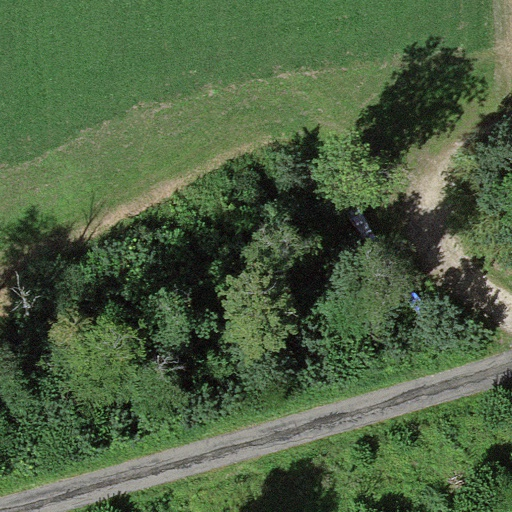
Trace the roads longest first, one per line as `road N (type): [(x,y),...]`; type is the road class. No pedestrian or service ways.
road 1 (unclassified): [(511,363),(0,510)]
road 2 (track): [(511,311),(423,215),(511,140)]
